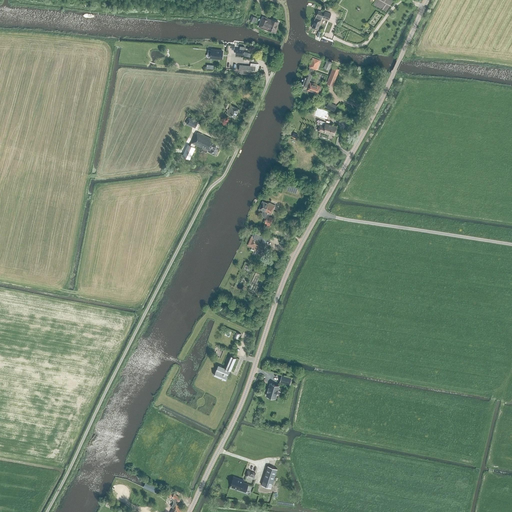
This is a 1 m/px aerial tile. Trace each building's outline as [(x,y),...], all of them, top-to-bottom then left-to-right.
[(318,11),(312,28),(318,30),(323,17),(329,20),(331,14),(326,12),(325,13),(318,11)] [(271,20),(263,17),(259,27),(259,26),(271,30),(272,32),(273,32),(275,32),(276,31),(276,30),(276,28),(278,22),(272,19),(271,20)] [(250,57),(251,53),(245,52),(244,52),(244,47),(240,46),(239,49),(236,49),(236,54),(244,55),(244,56),(250,57)] [(211,50),(211,57),(222,59),(223,51),(211,50)] [(319,61),(313,59),(310,68),(311,68),(308,76),(304,75),(300,85),(304,87),(302,91),(307,93),(308,91),(317,94),(320,88),(310,84),(308,83),(313,69),(315,70),(319,61)] [(325,68),(329,70),(332,64),(332,62),(331,62),(328,61),(327,60),(324,68),(325,68)] [(339,70),(333,67),(328,79),(335,82),(339,70)] [(234,118),(239,109),(231,105),(226,114),(234,118)] [(316,109),(314,116),(326,120),(329,113),(316,109)] [(195,128),(198,122),(189,117),(186,124),(195,128)] [(324,126),(319,125),(317,131),(329,135),(329,134),(334,135),(337,127),(332,125),(332,126),(325,123),(324,126)] [(207,151),(208,151),(215,155),(221,143),(214,140),(197,132),(196,136),(195,135),(190,146),(188,145),(183,156),(190,160),(195,148),(194,148),(195,145),(202,149),(201,150),(202,150),(206,152),(207,152),(207,151)] [(263,211),(262,211),(262,212),(262,213),(262,214),(262,215),(263,215),(263,216),(264,217),(265,218),(267,218),(268,216),(269,214),(271,215),(275,205),(268,203),(268,204),(262,201),(259,209),(263,211)] [(253,237),(253,239),(255,240),(261,243),(264,237),(255,233),(253,237)] [(253,258),(257,260),(263,247),(251,242),(246,252),(250,254),(252,251),(256,252),(253,258)] [(229,370),(230,370),(231,371),(236,358),(235,358),(236,357),(233,356),(233,357),(231,356),(226,368),(218,365),(214,375),(225,380),(226,378),(227,378),(228,376),(227,375),(228,375),(227,375),(229,370)] [(282,376),(280,382),(290,385),(291,379),(282,376)] [(268,392),(266,396),(275,399),(279,386),(270,384),(269,388),(267,392),(268,392)] [(261,485),(271,489),(277,470),(267,466),(261,485)] [(230,486),(245,492),(248,485),(243,483),(244,481),(233,477),(231,483),(231,484),(230,486)] [(173,503),(173,504),(171,507),(173,508),(170,511),(181,511),(182,510),(180,509),(181,508),(176,504),(178,501),(180,498),(174,494),(171,497),(172,498),(171,499),(172,500),(173,501),(174,502),(173,503)]
